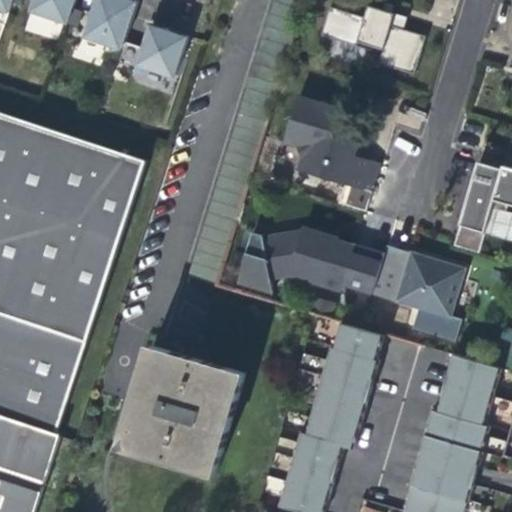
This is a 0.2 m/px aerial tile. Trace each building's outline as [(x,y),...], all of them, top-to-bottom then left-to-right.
[(0,0),(0,14),(8,17),(13,0),(0,0)] [(32,0),(28,15),(67,28),(75,0),(32,0)] [(108,0),(109,0),(107,0),(95,0),(84,34),(104,41),(102,48),(120,54),(131,20),(137,4),(125,0),(108,0)] [(275,0),(190,276),(217,284),(237,221),(304,0),(275,0)] [(395,3),(385,1),(383,9),(369,5),(366,17),(330,6),(321,35),(371,50),(373,45),(384,49),(379,63),(415,73),(427,35),(404,28),(407,16),(392,12),(395,3)] [(150,26),(148,32),(154,34),(159,35),(161,30),(150,26)] [(154,34),(148,32),(136,68),(172,80),(186,38),(161,30),(159,35),(154,34)] [(300,170),(373,192),(382,163),(356,155),(360,143),(338,137),(334,129),(340,107),(299,96),(285,142),(298,146),(304,157),(300,170)] [(0,511),(35,511),(61,435),(56,434),(148,164),(0,113),(0,511)] [(479,162),(455,246),(479,253),(486,233),(511,240),(511,211),(507,210),(511,197),(511,167),(504,165),(503,169),(479,162)] [(272,293),(269,278),(292,274),(341,289),(343,284),(374,293),(386,254),(355,244),(354,246),(339,241),(337,241),(336,245),(322,241),(324,234),(307,228),(306,230),(305,234),(264,239),(263,236),(253,233),(238,283),(272,293)] [(339,239),(324,234),(322,241),(336,245),(337,241),(339,241),(339,239)] [(455,286),(460,287),(466,268),(388,246),(386,254),(374,293),(374,294),(420,307),(414,327),(457,340),(463,318),(452,315),(455,305),(454,294),(452,294),(455,286)] [(454,294),(455,305),(460,287),(455,286),(452,294),(454,294)] [(334,302),(317,296),(313,312),(316,313),(330,317),(334,302)] [(268,473),(264,489),(283,495),(281,505),(303,511),(325,511),(346,444),(355,447),(382,358),(379,358),(386,334),(364,327),(343,321),(336,345),(333,344),(329,359),(304,352),(296,381),(320,388),(312,415),(288,407),(283,424),(303,430),(300,440),(280,434),(271,463),(291,469),(288,479),(268,473)] [(216,473),(245,373),(153,346),(142,382),(124,446),(216,473)] [(500,367),(456,354),(439,411),(434,409),(422,450),(478,467),(482,451),(500,456),(504,444),(486,439),(487,435),(489,425),(485,424),(488,411),(511,418),(511,416),(511,400),(493,396),(500,367)] [(505,440),(487,435),(486,439),(504,444),(505,440)] [(478,467),(422,450),(419,459),(416,467),(473,484),(476,475),(478,467)] [(465,511),(473,484),(416,467),(403,511),(407,511),(465,511)]
